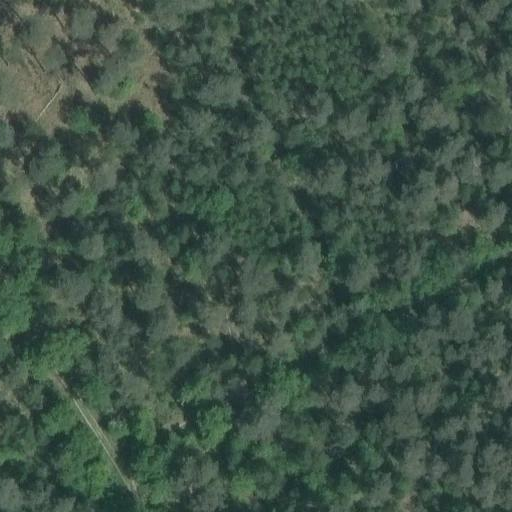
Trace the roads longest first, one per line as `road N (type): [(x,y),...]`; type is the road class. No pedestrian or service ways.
road 1 (track): [(511,260),(101,470)]
road 2 (track): [(0,302),(101,470)]
